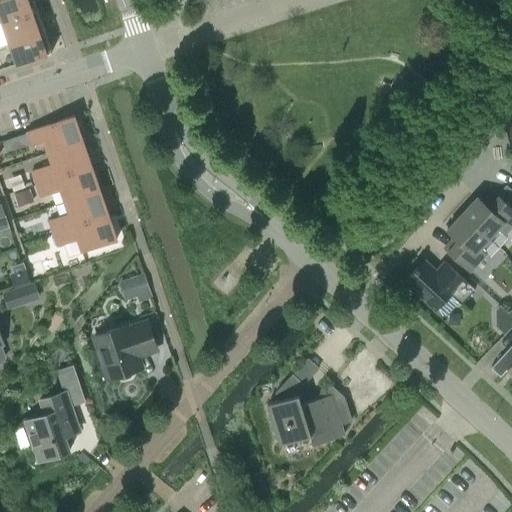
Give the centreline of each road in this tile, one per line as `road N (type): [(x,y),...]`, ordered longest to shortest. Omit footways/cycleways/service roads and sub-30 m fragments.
road 1 (residential): [(129,473),(310,264)]
road 2 (residential): [(471,180),(355,305)]
road 3 (residential): [(143,50),(300,0)]
road 4 (residential): [(467,410),(355,305)]
road 5 (residential): [(0,97),(143,50)]
road 6 (residential): [(371,511),(467,410)]
road 7 (residential): [(174,129),(182,167),(198,186),(259,216)]
road 8 (residential): [(259,216),(174,129)]
